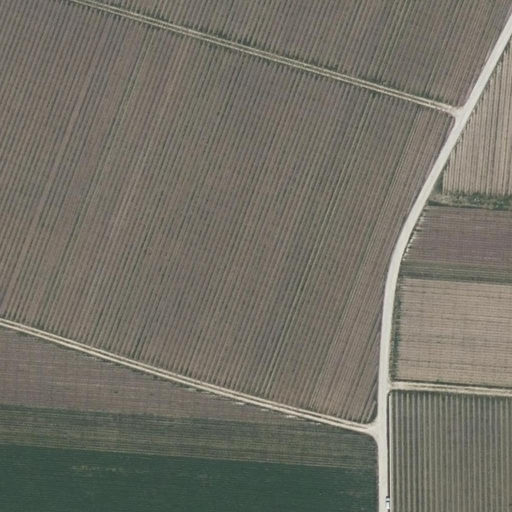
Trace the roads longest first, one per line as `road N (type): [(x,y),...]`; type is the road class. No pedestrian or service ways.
road 1 (track): [(511,29),(432,174),(390,275),(379,432),(0,319)]
road 2 (track): [(79,0),(465,113)]
